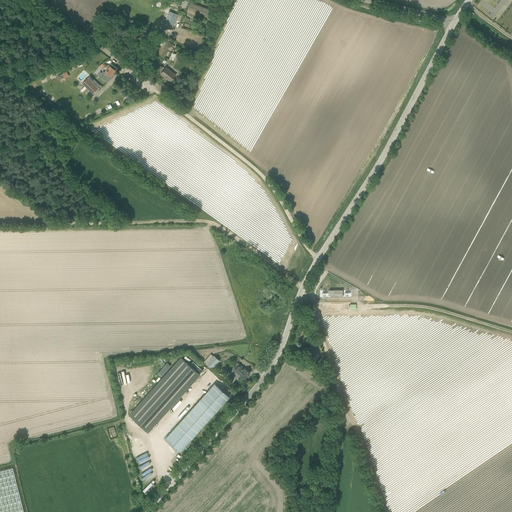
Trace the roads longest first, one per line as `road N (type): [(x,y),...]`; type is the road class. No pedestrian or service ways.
road 1 (tertiary): [(141,511),(260,383),(312,264),(379,161),(452,23)]
road 2 (track): [(209,220),(0,69)]
road 3 (track): [(311,305),(341,398),(329,511)]
road 4 (track): [(0,223),(209,220)]
road 5 (track): [(511,329),(414,303),(311,305)]
road 6 (track): [(184,113),(263,176),(312,264)]
road 7 (unclassified): [(43,0),(184,113)]
